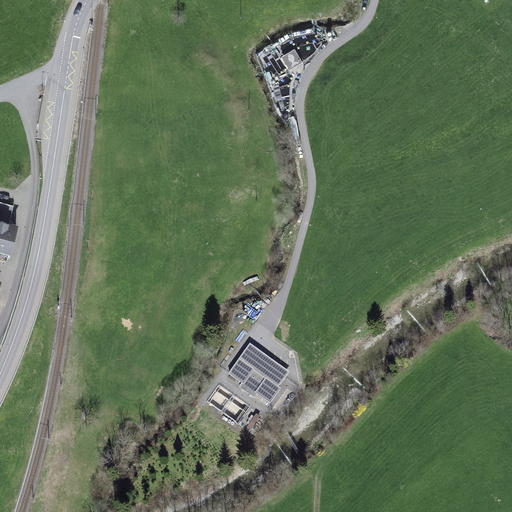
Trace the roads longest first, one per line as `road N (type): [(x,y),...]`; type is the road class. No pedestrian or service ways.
road 1 (unclassified): [(260,349),(312,185),(298,102),(312,67),(369,20),(373,0)]
road 2 (secondary): [(0,374),(38,254),(66,75)]
